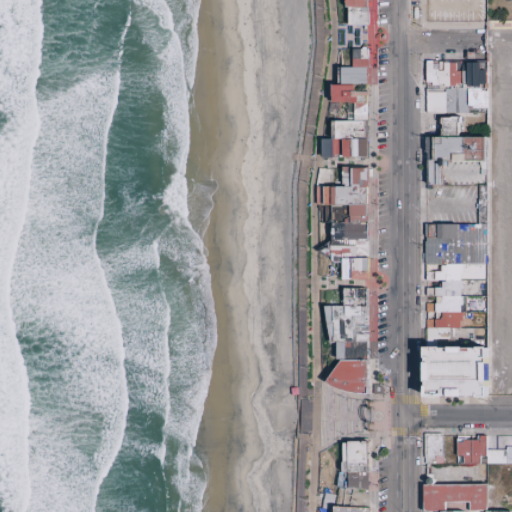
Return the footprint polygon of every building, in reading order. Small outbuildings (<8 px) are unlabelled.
[(369,0),(342,0),(343,26),(358,26),(359,41),(352,41),(352,67),(340,68),(340,85),(333,85),(333,103),(354,103),(354,121),(331,121),(331,139),(322,139),(322,158),(367,158),(367,91),(355,91),(355,85),(369,85),(369,0)] [(426,113),(467,113),(467,108),(486,108),(486,62),(467,62),(467,70),(456,70),(456,63),(444,63),(444,70),(433,70),(433,61),(426,61),(426,113)] [(486,161),(486,137),(460,137),(459,117),(441,117),(441,137),(434,137),(434,148),(427,148),(428,185),(441,185),(441,161),(486,161)] [(369,280),(368,168),(343,168),(343,187),(316,187),(316,205),(349,205),(349,222),(332,222),(332,263),(343,263),(343,280),(369,280)] [(487,297),(486,224),(425,225),(426,280),(442,280),(442,288),(428,288),(428,320),(452,319),(452,325),(463,325),(463,297),(487,297)] [(328,306),(328,343),(335,343),(336,391),(368,391),(368,288),(344,288),(344,306),(328,306)] [(426,397),(487,397),(487,347),(439,346),(439,328),(426,328),(426,397)] [(311,400),(300,400),(299,433),(310,434),(311,400)] [(425,463),(441,464),(442,436),(425,435),(425,463)] [(457,455),(463,455),(464,464),(486,464),(486,439),(456,439),(457,455)] [(367,441),(342,441),(342,489),(367,489),(367,441)] [(511,463),(511,446),(505,446),(505,450),(487,450),(487,463),(511,463)] [(484,511),(487,511),(487,484),(423,486),(423,511),(424,511),(442,511),(484,511)]
